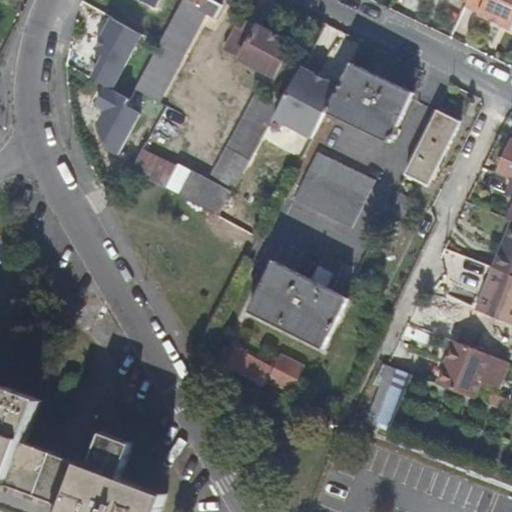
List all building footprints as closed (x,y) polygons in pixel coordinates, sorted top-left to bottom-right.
[(202,0),(182,0),(173,17),(135,88),(157,100),(205,11),(200,9),(205,1),(202,0)] [(202,0),(205,1),(200,9),(205,11),(216,18),(224,0),(202,0)] [(511,0),(466,0),(465,4),(479,10),(477,13),(511,29),(511,25),(511,0)] [(145,35),(112,16),(94,49),(106,56),(94,78),(106,85),(115,90),(145,35)] [(273,75),(289,42),(246,21),(242,26),(237,22),(222,49),(273,75)] [(412,90),(350,63),(338,85),(325,111),(389,140),(412,90)] [(338,85),(302,66),(274,118),(311,137),(325,111),(338,85)] [(115,90),(106,85),(96,105),(108,111),(99,127),(118,160),(144,113),(128,104),(131,99),(115,90)] [(203,180),(227,193),(278,102),(254,90),(203,180)] [(459,121),(435,109),(403,174),(427,185),(459,121)] [(511,171),(511,143),(501,167),(511,171)] [(317,151),(294,199),(354,227),(377,179),(317,151)] [(139,153),(130,170),(144,178),(148,169),(141,164),(145,157),(139,153)] [(163,187),(214,214),(227,193),(203,180),(175,166),(174,165),(171,171),(163,187)] [(152,182),(163,187),(171,171),(160,166),(152,182)] [(511,221),(494,265),(511,272),(511,221)] [(324,347),(349,296),(343,293),(272,258),(248,307),(324,347)] [(511,272),(494,265),(476,308),(502,319),(511,323),(511,272)] [(476,308),(447,296),(441,311),(454,317),(451,324),(461,328),(456,340),(489,352),(502,319),(476,308)] [(489,352),(456,340),(439,383),(474,397),(491,354),(489,352)] [(209,349),(228,359),(232,351),(212,342),(209,349)] [(232,351),(228,359),(226,362),(264,382),(272,363),(236,344),(232,351)] [(303,362),(284,353),(273,374),(292,384),(303,362)] [(380,393),(399,401),(407,381),(412,371),(393,364),(380,393)] [(511,422),(511,411),(474,397),(439,383),(412,371),(407,381),(511,422)] [(157,511),(164,495),(119,477),(131,444),(104,434),(91,467),(23,441),(23,436),(37,399),(0,385),(0,511),(157,511)]
